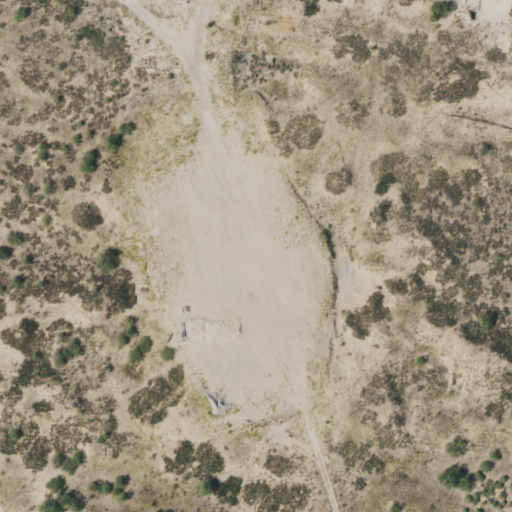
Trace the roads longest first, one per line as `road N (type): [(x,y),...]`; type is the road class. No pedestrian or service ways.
road 1 (track): [(360,511),(309,336),(294,326),(209,54),(225,0)]
road 2 (track): [(209,54),(74,0)]
